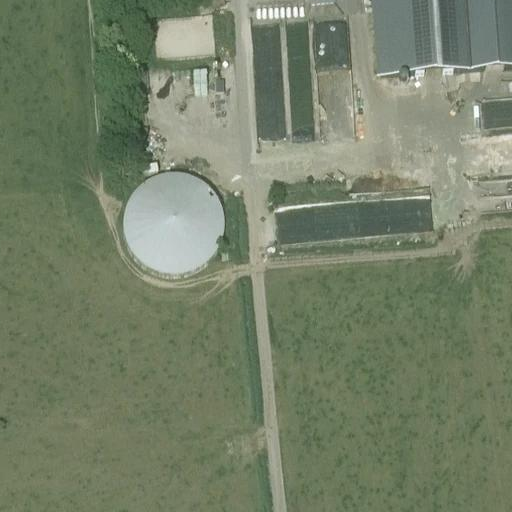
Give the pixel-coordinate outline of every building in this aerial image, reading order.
[(511,0),(374,0),(380,80),(511,70),(511,0)] [(354,137),(352,71),(360,71),(358,27),(286,29),(289,97),(317,96),(319,138),(354,137)] [(511,129),(511,99),(491,100),(492,130),(511,129)] [(118,243),(124,259),(135,272),(149,281),(166,286),(183,284),(200,277),(213,265),(221,249),(223,232),(220,214),(211,199),(197,188),(181,181),(164,181),(147,185),(133,195),(123,209),(118,225),(118,243)] [(397,237),(398,205),(343,203),(342,235),(397,237)]
